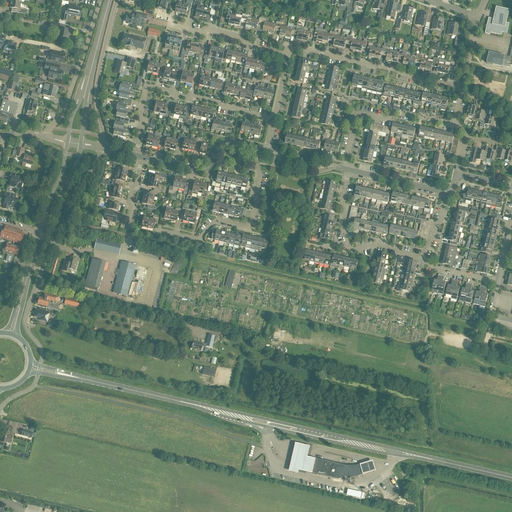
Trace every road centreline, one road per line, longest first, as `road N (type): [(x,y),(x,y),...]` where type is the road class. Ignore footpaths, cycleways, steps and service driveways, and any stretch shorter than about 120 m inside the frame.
road 1 (primary): [(511,478),(39,368)]
road 2 (track): [(62,220),(421,304)]
road 3 (unclassified): [(39,368),(41,352),(24,319),(65,211),(102,148)]
road 4 (residential): [(460,97),(457,85),(292,46),(288,55)]
road 5 (residential): [(159,226),(201,235),(218,218),(248,226),(258,149)]
road 6 (residential): [(454,127),(356,113),(343,168)]
road 7 (residential): [(422,256),(346,244),(350,170)]
road 8 (unclassified): [(102,148),(96,78),(117,0)]
road 9 (residential): [(42,135),(64,110),(101,0)]
road 10 (residential): [(274,118),(144,90)]
road 11 (unclassified): [(258,149),(222,143),(201,170),(142,157)]
road 12 (residential): [(288,55),(214,29),(168,23)]
